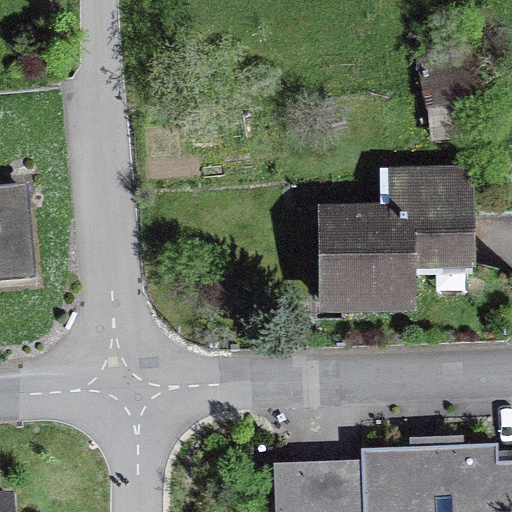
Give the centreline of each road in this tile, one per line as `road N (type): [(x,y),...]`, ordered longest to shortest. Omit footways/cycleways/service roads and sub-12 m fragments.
road 1 (residential): [(127,388),(111,291),(98,0)]
road 2 (residential): [(127,388),(511,374)]
road 3 (residential): [(0,397),(127,388)]
road 4 (residential): [(127,388),(137,511)]
